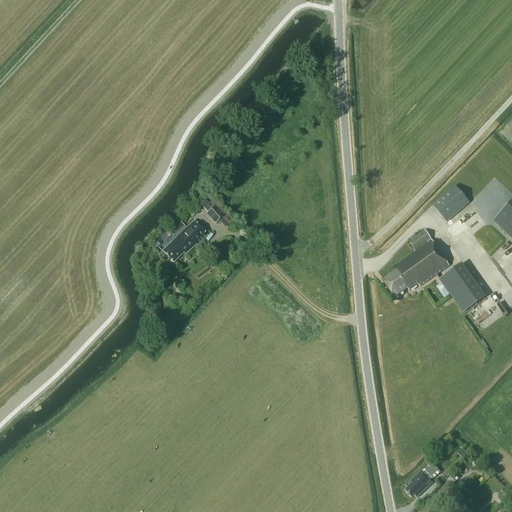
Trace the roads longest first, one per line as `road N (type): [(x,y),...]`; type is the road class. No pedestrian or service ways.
road 1 (tertiary): [(391,511),(362,317),(337,0)]
road 2 (track): [(362,317),(320,312),(229,225)]
